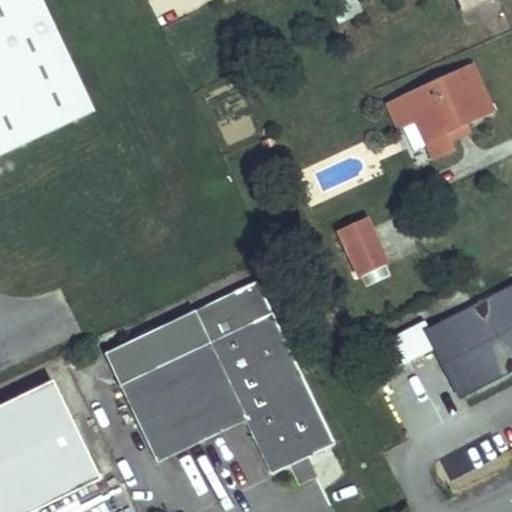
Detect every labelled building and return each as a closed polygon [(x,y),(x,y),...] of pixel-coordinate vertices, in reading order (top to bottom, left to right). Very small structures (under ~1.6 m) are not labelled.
[(0,0),(0,156),(96,110),(43,0),(0,0)] [(461,60),(376,98),(386,121),(403,113),(421,152),(441,143),(438,138),(448,134),(442,122),(453,118),(481,106),(461,60)] [(458,129),(453,118),(442,122),(448,134),(458,129)] [(373,257),(353,211),(325,223),(345,269),(373,257)] [(325,446),(250,284),(111,353),(161,460),(235,426),(258,477),(276,468),(281,479),(301,470),(296,459),(325,446)] [(429,322),(393,338),(406,365),(441,348),(463,396),(511,373),(511,287),(431,325),(429,322)] [(301,470),(281,479),(285,488),(305,478),(301,470)]
